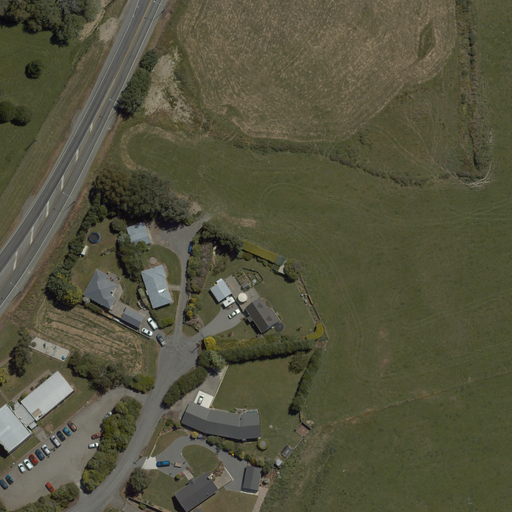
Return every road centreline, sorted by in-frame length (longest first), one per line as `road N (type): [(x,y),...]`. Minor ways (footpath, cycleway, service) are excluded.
road 1 (trunk): [(151,0),(81,146),(0,283)]
road 2 (residential): [(78,511),(118,474),(178,353)]
